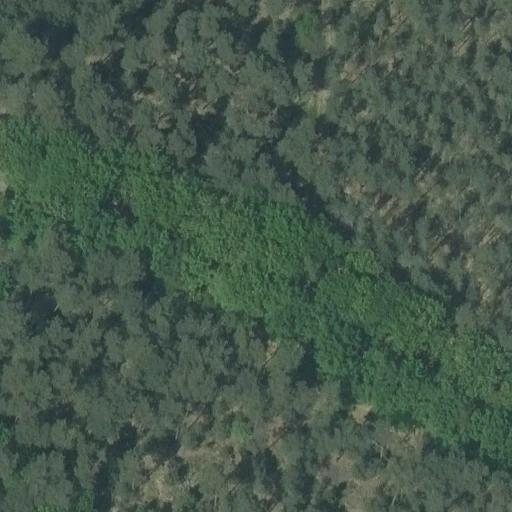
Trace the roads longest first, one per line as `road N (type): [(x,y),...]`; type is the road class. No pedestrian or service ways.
road 1 (track): [(0,191),(183,246),(326,309)]
road 2 (track): [(328,0),(326,309)]
road 3 (track): [(326,309),(511,418)]
